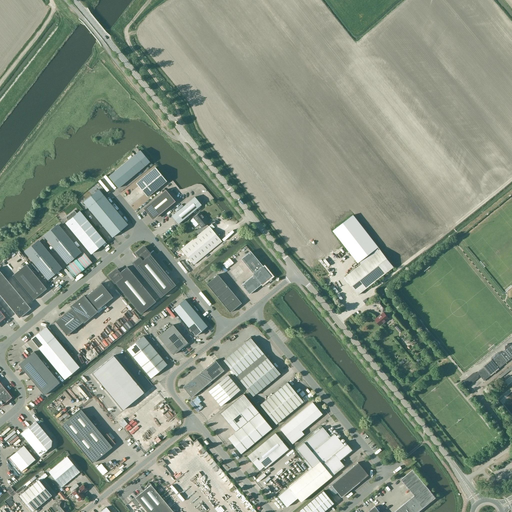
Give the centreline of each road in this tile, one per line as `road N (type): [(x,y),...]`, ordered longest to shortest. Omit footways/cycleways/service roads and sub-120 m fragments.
road 1 (tertiary): [(296,272),(74,0)]
road 2 (tertiary): [(477,504),(448,457),(296,272)]
road 3 (unclassified): [(387,473),(252,310)]
road 4 (unclassified): [(0,349),(144,229)]
road 5 (unclassified): [(84,511),(194,419)]
road 6 (unclassified): [(226,330),(144,229)]
road 7 (unclassified): [(194,419),(169,390),(170,376),(226,330)]
